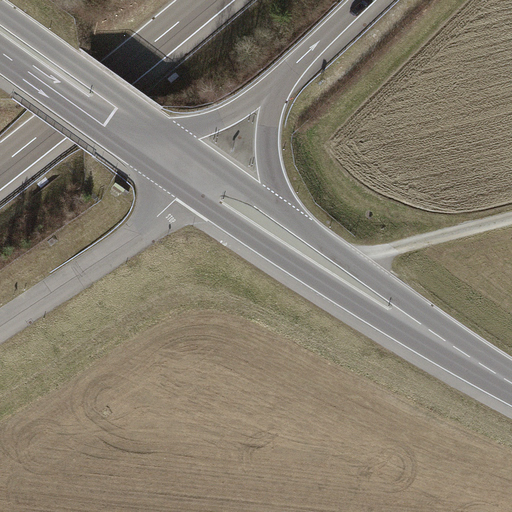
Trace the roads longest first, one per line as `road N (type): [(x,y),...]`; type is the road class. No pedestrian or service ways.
road 1 (track): [(0,410),(173,303),(230,309),(511,436)]
road 2 (track): [(467,229),(365,200),(346,185),(326,140),(333,119),(455,0)]
road 3 (tertiary): [(186,190),(379,322),(441,337)]
road 4 (motorway): [(0,167),(206,0)]
road 5 (unclassified): [(0,329),(151,227),(186,190)]
road 6 (tertiary): [(177,136),(0,10)]
road 7 (tertiary): [(441,337),(408,301),(286,214)]
road 8 (tertiary): [(0,58),(109,137)]
road 9 (motorway): [(286,214),(272,172),(280,85)]
road 10 (tertiary): [(286,214),(183,140)]
road 11 (motorway): [(280,85),(367,0)]
road 12 (track): [(351,260),(467,229)]
